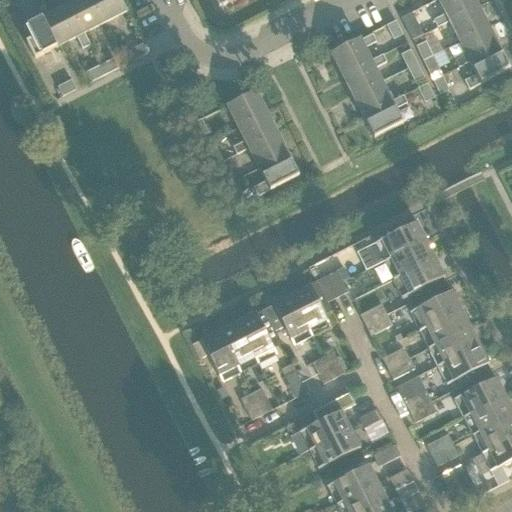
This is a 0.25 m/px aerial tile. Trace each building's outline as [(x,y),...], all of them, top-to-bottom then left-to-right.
[(92,0),(79,0),(69,5),(84,34),(105,24),(92,0)] [(92,0),(105,24),(126,13),(119,0),(92,0)] [(214,0),(219,8),(235,0),(214,0)] [(475,0),(438,0),(437,1),(444,15),(434,21),(437,28),(448,22),(478,7),(475,0)] [(49,16),(63,45),(77,38),(83,50),(90,46),(84,34),(69,5),(49,16)] [(489,28),(478,7),(448,22),(458,43),(489,28)] [(402,21),(411,39),(423,33),(414,15),(402,21)] [(26,43),(35,59),(63,45),(49,16),(27,27),(33,39),(26,43)] [(387,27),(392,38),(402,33),(396,22),(387,27)] [(500,48),(489,28),(458,43),(469,64),(500,48)] [(361,41),(361,40),(330,55),(341,76),(372,61),(365,48),(375,43),(372,35),(361,41)] [(142,45),(124,54),(129,64),(147,55),(142,45)] [(417,50),(422,60),(432,56),(426,45),(417,50)] [(469,91),(480,85),(510,70),(500,48),(469,64),(475,76),(464,82),(469,91)] [(412,54),(403,59),(408,70),(417,65),(412,54)] [(341,76),(349,93),(351,97),(382,82),(375,69),(386,63),(382,55),(372,61),(341,76)] [(432,56),(422,60),(428,71),(437,67),(432,56)] [(105,77),(116,71),(111,62),(100,67),(105,77)] [(408,70),(413,80),(423,76),(417,65),(408,70)] [(100,67),(90,73),(94,82),(105,77),(100,67)] [(433,82),(439,93),(448,88),(443,77),(433,82)] [(351,97),(356,106),(362,118),(393,103),(382,82),(351,97)] [(59,88),(64,98),(74,92),(69,83),(59,88)] [(418,89),(423,100),(433,95),(427,85),(418,89)] [(268,114),(257,92),(226,108),(237,129),(268,114)] [(362,118),(373,140),(404,124),(396,109),(407,104),(404,97),(393,103),(362,118)] [(268,114),(237,129),(244,143),(233,148),(237,155),(247,150),(278,134),(268,114)] [(193,126),(198,136),(208,132),(202,121),(193,126)] [(247,150),(258,171),(289,155),(278,134),(247,150)] [(218,153),(209,157),(214,168),(223,163),(218,153)] [(258,171),(262,178),(264,184),(254,189),(258,198),(300,177),(289,155),(258,171)] [(214,168),(219,179),(229,174),(223,163),(214,168)] [(426,241),(417,223),(374,245),(384,263),(426,241)] [(435,259),(426,241),(384,263),(393,281),(435,259)] [(435,259),(393,281),(402,299),(445,278),(435,259)] [(337,299),(348,293),(337,272),(326,277),(337,299)] [(326,277),(316,283),(327,304),(337,299),(326,277)] [(330,329),(324,316),(331,313),(327,304),(316,283),(309,287),(309,286),(290,296),(312,338),(330,329)] [(452,292),(409,314),(419,332),(461,311),(452,292)] [(273,307),(264,311),(275,332),(283,328),(293,347),(312,338),(290,296),(272,305),(273,307)] [(381,306),(360,316),(365,327),(387,316),(381,306)] [(237,323),(259,365),(277,356),(272,347),(280,343),(275,332),(264,311),(256,315),(255,314),(237,323)] [(470,328),(461,311),(419,332),(428,350),(470,328)] [(387,316),(365,327),(371,337),(392,327),(387,316)] [(237,323),(219,332),(240,374),(259,365),(237,323)] [(480,346),(470,328),(428,350),(437,368),(480,346)] [(200,341),(222,384),(240,374),(219,332),(200,341)] [(480,346),(437,368),(446,386),(489,365),(480,346)] [(404,349),(382,360),(387,370),(409,360),(404,349)] [(333,381),(343,376),(332,355),(323,359),(333,381)] [(323,359),(322,360),(311,365),(322,386),(333,381),(323,359)] [(409,360),(387,370),(393,381),(414,370),(409,360)] [(295,400),(306,395),(295,374),(284,379),(295,400)] [(506,397),(496,379),(454,401),(463,419),(506,397)] [(222,388),(215,392),(220,401),(227,397),(222,388)] [(262,417),(272,412),(261,391),(251,396),(262,417)] [(426,393),(404,403),(410,414),(431,403),(426,393)] [(299,434),(308,452),(351,430),(342,412),(356,405),(351,395),(326,408),(331,417),(299,434)] [(240,402),(251,423),(262,417),(251,396),(240,402)] [(511,416),(511,409),(506,397),(463,419),(472,437),(511,416)] [(431,403),(410,414),(415,424),(436,414),(431,403)] [(369,415),(374,425),(382,421),(377,411),(369,415)] [(374,425),(369,415),(359,420),(364,430),(374,425)] [(511,439),(511,416),(472,437),(481,455),(511,439)] [(351,430),(308,452),(318,470),(360,448),(351,430)] [(426,447),(431,457),(453,446),(448,436),(426,447)] [(511,439),(481,455),(491,473),(511,462),(511,439)] [(458,457),(453,446),(431,457),(437,468),(458,457)] [(400,458),(395,447),(374,458),(379,469),(400,458)] [(369,466),(327,488),(336,506),(378,484),(369,466)] [(471,483),(466,472),(445,483),(450,494),(471,483)] [(336,506),(339,511),(368,511),(388,502),(378,484),(336,506)] [(406,487),(411,498),(419,494),(413,484),(406,487)] [(411,498),(406,487),(396,493),(401,503),(411,498)] [(392,511),(388,502),(368,511),(392,511)]
